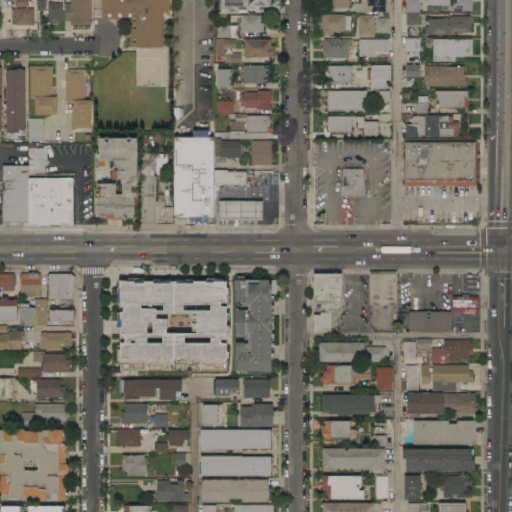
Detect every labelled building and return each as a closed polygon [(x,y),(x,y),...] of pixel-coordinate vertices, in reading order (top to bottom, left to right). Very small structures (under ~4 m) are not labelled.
[(11,9),(14,9),(14,0),(26,0),(26,9),(33,9),(33,16),(34,16),(34,18),(33,18),(33,25),(14,25),(14,24),(11,24),(11,9)] [(45,0),(35,0),(36,20),(46,19),(45,0)] [(90,0),(90,25),(70,25),(70,21),(64,21),(64,4),(69,4),(69,0),(90,0)] [(170,0),(170,14),(166,14),(166,12),(162,12),(162,47),(129,47),(129,19),(101,19),(101,0),(170,0)] [(245,0),(245,10),(238,10),(238,12),(228,12),(228,10),(220,10),(220,0),(245,0)] [(272,0),(272,7),(259,7),(259,8),(254,8),(254,7),(248,7),(248,0),(272,0)] [(348,0),(348,1),(350,1),(350,4),(348,4),(348,8),(333,8),(333,3),(330,2),(330,0),(348,0)] [(354,13),(354,3),(360,3),(360,0),(391,0),(391,13),(354,13)] [(405,0),(419,0),(419,25),(405,25),(405,0)] [(471,0),(471,11),(460,11),(452,11),(448,11),(448,6),(428,6),(428,0),(471,0)] [(61,9),(61,10),(62,11),(62,15),(61,15),(61,23),(56,23),(56,24),(51,24),(51,23),(47,23),(47,3),(48,3),(48,2),(50,2),(50,3),(61,3),(61,9)] [(344,14),(344,32),(330,32),(330,35),(322,35),(322,32),(320,32),(320,15),(344,14)] [(260,15),(260,23),(263,23),(263,31),(260,31),(260,32),(240,32),(240,26),(238,26),(238,24),(239,24),(239,22),(240,22),(240,15),(260,15)] [(373,15),(373,36),(357,36),(357,15),(373,15)] [(443,19),(443,17),(446,17),(446,19),(448,19),(448,16),(469,16),(469,18),(470,18),(470,25),(470,32),(464,32),(461,32),(461,34),(458,34),(458,32),(450,32),(449,32),(449,35),(442,35),(441,35),(441,36),(437,36),(438,35),(432,35),(425,35),(425,27),(428,27),(428,19),(443,19)] [(388,18),(388,32),(375,32),(374,18),(388,18)] [(215,26),(229,26),(229,28),(236,28),(236,37),(229,37),(229,38),(215,38),(215,26)] [(404,52),(404,38),(419,38),(419,52),(404,52)] [(224,39),(224,40),(235,39),(235,50),(230,50),(230,48),(224,48),(224,51),(225,51),(225,55),(229,54),(240,54),(240,63),(229,63),(224,63),(224,56),(217,56),(217,54),(215,54),(215,39),(224,39)] [(270,39),(270,45),(274,45),(274,57),(243,57),(243,49),(241,49),(241,44),(243,44),(243,39),(270,39)] [(351,40),(351,46),(348,46),(348,58),(323,58),(323,57),(321,57),(321,52),(321,48),(320,48),(320,42),(322,42),(323,41),(323,40),(351,40)] [(387,40),(387,54),(375,54),(375,57),(358,57),(358,40),(387,40)] [(471,40),(471,55),(463,55),(463,57),(454,57),(454,62),(432,62),(432,40),(471,40)] [(230,90),(216,89),(216,63),(228,63),(228,69),(230,69),(230,90)] [(243,65),(268,66),(268,84),(242,84),(243,65)] [(418,65),(418,78),(405,77),(405,65),(418,65)] [(34,115),(34,98),(29,98),(29,96),(29,71),(29,66),(51,66),(51,97),(56,97),(56,115),(34,115)] [(351,83),(324,84),(323,78),(326,78),(326,71),(324,71),(324,66),(351,66),(351,83)] [(389,80),(384,80),(384,89),(357,88),(357,81),(370,81),(370,80),(366,80),(366,70),(370,70),(370,68),(369,68),(369,66),(389,66),(389,80)] [(424,66),(444,66),(444,67),(463,67),(463,68),(464,68),(464,73),(463,73),(463,75),(464,75),(464,80),(466,80),(466,84),(464,84),(464,86),(444,86),(424,86),(424,66)] [(3,140),(3,127),(6,127),(6,114),(3,114),(3,104),(6,104),(5,70),(15,70),(15,69),(21,69),(21,70),(23,70),(24,129),(25,140),(3,140)] [(84,69),(84,100),(90,100),(91,130),(75,130),(75,132),(71,132),(71,106),(72,106),(72,102),(64,102),(64,69),(84,69)] [(270,110),(256,110),(256,108),(245,108),(245,106),(240,106),(240,94),(245,94),(245,92),(256,92),(256,90),(270,90),(270,110)] [(365,91),(365,112),(362,112),(362,111),(356,111),(356,112),(353,112),(353,111),(348,110),(348,112),(345,112),(345,111),(326,111),(326,109),(327,109),(327,106),(326,106),(326,96),(327,96),(327,92),(326,92),(326,91),(365,91)] [(389,91),(389,103),(379,103),(379,91),(389,91)] [(467,91),(467,108),(454,108),(454,109),(447,109),(447,108),(435,108),(435,95),(434,95),(434,91),(467,91)] [(426,96),(426,114),(415,114),(415,96),(426,96)] [(215,101),(232,101),(232,114),(215,114),(215,101)] [(213,219),(207,219),(207,225),(194,225),(194,222),(188,222),(188,219),(173,219),(173,127),(190,127),(190,119),(202,119),(202,124),(207,124),(207,127),(213,127),(213,132),(229,132),(229,121),(246,121),(246,116),(269,115),(269,119),(270,119),(270,124),(269,124),(269,128),(270,128),(270,133),(266,133),(266,139),(244,139),(220,139),(220,141),(239,141),(239,157),(219,158),(219,156),(212,156),(213,170),(213,185),(213,199),(213,219)] [(379,115),(389,115),(389,123),(379,123),(379,115)] [(422,117),(422,115),(439,115),(439,116),(452,116),(452,122),(458,122),(458,129),(457,129),(457,137),(434,137),(434,136),(417,136),(417,137),(405,137),(405,124),(411,124),(411,117),(422,117)] [(350,116),(351,132),(334,132),(334,134),(328,134),(328,132),(326,133),(326,116),(350,116)] [(364,117),(364,121),(378,121),(377,136),(363,136),(363,130),(358,130),(358,128),(357,128),(355,128),(355,122),(354,122),(355,117),(364,117)] [(43,142),(28,142),(27,119),(42,118),(43,142)] [(104,139),(104,137),(109,137),(109,139),(126,138),(126,137),(130,137),(130,139),(136,139),(136,197),(133,197),(133,219),(105,219),(105,217),(95,217),(95,198),(96,198),(95,167),(98,167),(98,139),(104,139)] [(250,141),(270,141),(271,165),(250,165),(250,141)] [(476,141),(476,142),(477,142),(477,147),(476,147),(476,188),(403,188),(403,141),(476,141)] [(28,224),(2,225),(1,165),(5,165),(4,145),(16,145),(16,151),(21,150),(21,166),(27,166),(27,179),(28,224)] [(154,172),(153,172),(153,176),(158,176),(157,201),(163,201),(163,207),(171,207),(171,227),(140,226),(140,197),(140,183),(141,153),(154,153),(154,172)] [(166,153),(166,172),(156,172),(156,153),(166,153)] [(365,197),(339,197),(342,169),(362,169),(365,197)] [(213,185),(213,170),(226,170),(226,171),(245,171),(245,178),(246,178),(246,184),(213,185)] [(71,179),(72,225),(59,225),(54,227),(49,225),(39,225),(34,226),(29,225),(28,225),(28,224),(27,179),(71,179)] [(261,202),(261,220),(219,220),(219,202),(261,202)] [(40,297),(25,297),(25,292),(19,292),(19,274),(27,274),(27,272),(30,272),(34,272),(37,272),(37,273),(40,273),(40,297)] [(396,272),(395,305),(368,305),(368,272),(396,272)] [(0,273),(13,274),(13,284),(12,284),(12,286),(13,286),(13,291),(3,291),(3,284),(1,284),(1,288),(0,287),(0,273)] [(73,291),(72,291),(72,299),(48,300),(47,274),(72,273),(72,277),(73,291)] [(341,274),(341,312),(330,312),(330,333),(312,333),(312,315),(319,315),(319,311),(312,311),(312,274),(341,274)] [(234,280),(237,280),(237,277),(243,277),(243,281),(244,281),(244,280),(272,280),(272,282),(274,282),(274,293),(273,293),(273,301),(270,301),(270,303),(271,303),(271,304),(270,304),(270,306),(273,306),(273,311),(270,311),(270,313),(271,313),(271,333),(270,333),(270,334),(273,334),(273,340),(270,340),(270,341),(271,341),(271,343),(270,343),(270,344),(273,344),(273,349),(270,349),(270,350),(271,350),(271,352),(270,352),(270,353),(273,353),(273,359),(270,359),(270,363),(271,363),(271,371),(245,371),(245,374),(240,374),(240,371),(235,371),(234,280)] [(119,281),(133,281),(133,284),(144,284),(144,281),(153,281),(153,284),(169,284),(169,281),(176,281),(176,284),(192,284),(192,281),(206,281),(206,284),(212,284),(212,281),(227,281),(227,304),(220,304),(220,307),(227,307),(227,340),(221,340),(221,343),(227,343),(227,373),(119,373),(119,344),(124,344),(124,336),(119,336),(119,328),(121,328),(121,321),(119,321),(119,312),(122,312),(122,304),(119,304),(119,281)] [(16,321),(0,321),(0,300),(1,300),(1,297),(7,297),(7,300),(16,300),(16,321)] [(477,297),(477,312),(452,312),(452,297),(477,297)] [(19,308),(19,304),(28,304),(28,308),(33,308),(33,299),(46,299),(46,326),(19,325),(19,308)] [(49,311),(73,310),(74,323),(49,324),(49,311)] [(450,312),(450,333),(408,332),(408,312),(450,312)] [(23,342),(20,342),(21,350),(0,350),(0,335),(1,335),(1,334),(8,334),(8,331),(23,331),(23,342)] [(40,333),(42,333),(42,332),(45,332),(45,333),(65,333),(65,332),(67,332),(67,333),(70,333),(70,338),(72,338),(72,342),(70,342),(70,349),(48,349),(48,351),(45,351),(45,349),(39,349),(40,333)] [(430,339),(430,351),(444,351),(444,349),(446,349),(447,340),(468,340),(468,344),(472,344),(472,356),(468,356),(468,359),(465,359),(465,363),(459,363),(459,359),(444,359),(444,362),(428,362),(428,352),(421,352),(421,357),(416,357),(416,351),(417,351),(417,350),(416,350),(416,346),(415,346),(415,340),(416,341),(416,339),(430,339)] [(402,349),(401,349),(401,346),(402,346),(402,342),(414,342),(414,357),(410,357),(410,359),(407,359),(407,358),(402,358),(402,349)] [(362,343),(362,344),(363,344),(363,349),(365,349),(365,347),(385,347),(385,362),(318,362),(318,344),(319,344),(319,343),(362,343)] [(32,352),(43,352),(43,354),(64,354),(64,360),(69,360),(69,372),(42,372),(42,370),(40,370),(40,362),(32,362),(32,352)] [(370,366),(370,378),(350,378),(350,383),(341,383),(341,385),(321,385),(321,382),(319,382),(319,377),(322,377),(322,374),(322,372),(323,371),(324,370),(326,370),(325,365),(370,366)] [(421,384),(421,376),(419,376),(419,365),(429,365),(429,366),(429,368),(431,368),(431,366),(467,366),(467,372),(472,372),(472,382),(455,382),(455,391),(432,391),(432,374),(429,374),(429,375),(430,381),(428,381),(428,384),(421,384)] [(405,366),(417,366),(417,386),(418,386),(418,390),(400,391),(400,380),(405,377),(405,366)] [(391,367),(391,389),(375,390),(375,381),(374,381),(374,376),(376,376),(375,367),(391,367)] [(40,368),(40,377),(17,377),(17,368),(40,368)] [(12,398),(7,398),(7,400),(0,400),(0,369),(12,369),(12,398)] [(58,379),(58,387),(63,387),(62,398),(45,398),(45,399),(35,399),(35,393),(34,393),(34,389),(29,389),(29,380),(35,381),(35,379),(58,379)] [(238,380),(237,390),(239,390),(239,396),(214,396),(214,379),(238,380)] [(267,379),(267,386),(268,386),(268,398),(243,398),(243,379),(267,379)] [(119,380),(180,380),(180,399),(156,399),(156,390),(155,390),(155,397),(138,397),(138,399),(124,399),(124,395),(123,395),(123,393),(119,393),(119,380)] [(474,393),(474,414),(460,414),(460,410),(455,410),(443,410),(443,417),(432,417),(432,414),(427,414),(427,416),(407,416),(407,414),(406,414),(406,393),(474,393)] [(373,395),(373,396),(380,396),(380,403),(373,403),(373,413),(367,413),(367,415),(328,415),(328,413),(321,413),(321,395),(373,395)] [(64,404),(63,411),(66,411),(65,423),(41,422),(41,417),(39,417),(39,416),(34,416),(35,404),(64,404)] [(146,404),(145,423),(120,423),(120,412),(124,412),(124,404),(146,404)] [(221,414),(224,414),(225,418),(221,418),(221,425),(203,426),(203,424),(202,424),(202,406),(203,406),(203,405),(221,405),(221,414)] [(271,426),(240,426),(239,407),(253,407),(253,405),(271,405),(271,426)] [(34,413),(34,427),(20,427),(20,413),(34,413)] [(166,414),(166,428),(154,428),(154,414),(166,414)] [(349,421),(349,426),(356,426),(356,439),(321,439),(321,426),(323,426),(323,421),(349,421)] [(448,421),(448,424),(456,424),(456,421),(475,421),(475,445),(413,445),(413,421),(448,421)] [(0,430),(3,430),(3,429),(10,429),(10,430),(16,430),(16,429),(24,429),(24,431),(37,431),(37,430),(62,430),(62,431),(65,431),(65,442),(60,442),(60,444),(63,444),(63,446),(67,446),(67,450),(68,449),(69,451),(67,453),(67,458),(65,458),(65,464),(71,464),(71,475),(65,475),(65,493),(67,493),(67,500),(45,501),(38,501),(38,500),(0,500),(0,430)] [(139,429),(139,447),(124,447),(124,448),(122,448),(122,447),(115,447),(116,429),(139,429)] [(187,430),(187,440),(186,440),(186,447),(182,447),(182,445),(168,445),(168,441),(165,441),(165,434),(168,434),(168,430),(187,430)] [(270,430),(270,443),(271,443),(271,450),(263,450),(263,449),(241,449),(200,450),(200,430),(270,430)] [(166,442),(166,453),(154,453),(154,442),(166,442)] [(384,449),(384,470),(367,470),(367,468),(321,468),(321,449),(384,449)] [(467,449),(467,450),(472,450),(472,455),(470,455),(470,460),(473,460),(473,469),(470,469),(470,471),(444,471),(444,472),(405,471),(405,459),(401,459),(401,449),(467,449)] [(184,453),(184,466),(173,466),(173,453),(184,453)] [(136,455),(143,455),(143,458),(146,458),(146,472),(145,472),(145,476),(127,476),(127,472),(124,472),(124,471),(120,471),(121,455),(136,455)] [(200,456),(241,456),(241,457),(264,457),(264,456),(271,456),(271,463),(270,463),(270,465),(271,465),(271,467),(270,467),(270,470),(271,470),(271,472),(270,472),(270,474),(271,474),(271,477),(267,477),(267,476),(260,476),(260,477),(258,477),(258,476),(230,476),(230,478),(226,478),(226,476),(215,476),(215,477),(210,478),(210,476),(200,476),(200,456)] [(321,476),(361,476),(360,485),(356,485),(356,488),(358,488),(358,491),(363,491),(363,499),(329,499),(329,500),(325,499),(325,491),(321,491),(321,476)] [(375,476),(387,476),(387,499),(375,499),(375,476)] [(419,476),(419,485),(421,485),(421,490),(419,490),(419,499),(403,499),(403,476),(419,476)] [(467,476),(473,476),(473,487),(472,487),(471,491),(467,491),(467,498),(457,498),(457,495),(451,495),(451,498),(442,498),(442,491),(439,491),(439,486),(438,486),(438,476),(467,476)] [(267,480),(267,502),(248,502),(248,499),(220,499),(220,502),(201,502),(201,480),(267,480)] [(156,481),(169,481),(169,484),(175,484),(175,481),(183,481),(183,494),(188,494),(187,501),(168,501),(156,501),(156,481)] [(373,503),(373,504),(380,504),(380,503),(385,503),(385,509),(380,509),(380,511),(373,511),(321,511),(321,508),(320,508),(320,505),(321,505),(321,503),(373,503)] [(426,503),(426,510),(418,510),(418,511),(407,511),(407,503),(426,503)] [(438,511),(438,503),(464,503),(464,505),(465,505),(465,510),(464,510),(464,511),(438,511)]
